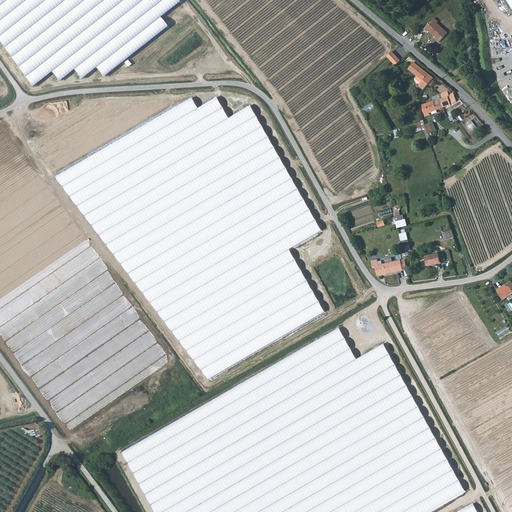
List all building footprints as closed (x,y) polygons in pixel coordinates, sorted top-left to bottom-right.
[(178,1),(177,0),(0,0),(0,43),(30,86),(50,70),(58,80),(73,68),(80,77),(95,66),(102,76),(165,27),(158,18),(178,1)] [(434,17),(424,28),(428,32),(429,31),(436,37),(435,38),(439,42),(448,32),(437,22),(439,21),(434,17)] [(400,60),(392,51),(387,56),(396,65),(400,60)] [(425,91),(432,82),(433,79),(434,78),(414,63),(409,70),(421,80),(418,83),(421,86),(420,87),(425,91)] [(443,99),(440,100),(443,108),(445,108),(451,105),(458,102),(454,93),(449,95),(448,92),(441,95),(443,99)] [(440,100),(443,99),(441,95),(440,95),(433,98),(434,102),(423,106),(425,115),(431,113),(432,115),(437,114),(436,111),(443,108),(440,100)] [(199,109),(192,98),(55,177),(209,379),(326,313),(290,250),(323,231),(251,106),(230,118),(218,99),(199,109)] [(367,114),(377,108),(373,102),(364,108),(367,114)] [(436,131),(433,124),(425,127),(430,134),(436,131)] [(405,252),(412,251),(408,229),(401,230),(405,252)] [(443,237),(452,235),(450,229),(441,231),(443,237)] [(439,254),(426,257),(428,267),(441,264),(439,254)] [(378,261),(372,262),(373,268),(377,268),(378,275),(404,270),(402,261),(384,264),(384,266),(379,267),(378,262),(378,261)] [(503,283),(504,284),(497,288),(502,296),(506,294),(507,297),(511,295),(510,292),(511,290),(511,279),(503,283)] [(358,359),(339,328),(121,451),(155,511),(429,511),(466,491),(384,344),(358,359)] [(480,511),(474,500),(453,511),(480,511)]
